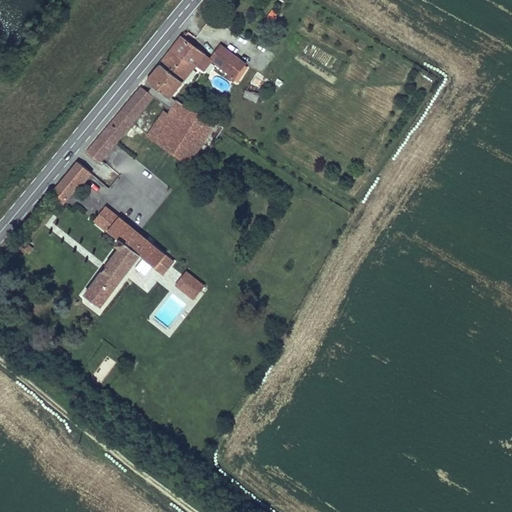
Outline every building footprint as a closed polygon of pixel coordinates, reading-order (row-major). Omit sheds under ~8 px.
[(274,22),(269,18),(265,24),(270,28),(274,22)] [(237,81),(247,66),(221,45),(210,59),(183,38),(160,65),(183,83),(186,80),(198,66),(205,70),(206,70),(212,62),(229,75),(237,81)] [(183,83),(160,65),(147,81),(155,87),(150,93),(171,109),(176,101),(173,100),(171,99),(183,83)] [(237,81),(229,75),(227,78),(235,84),(237,81)] [(248,91),(260,97),(263,90),(250,84),(248,91)] [(150,93),(142,88),(88,152),(102,163),(117,144),(149,103),(164,114),(149,137),(167,149),(192,110),(176,101),(171,109),(150,93)] [(257,104),(260,97),(248,91),(245,98),(257,104)] [(193,110),(192,110),(167,149),(198,170),(224,129),(212,121),(193,110)] [(91,172),(80,163),(71,173),(56,192),(53,196),(64,205),(86,179),(91,172)] [(175,262),(107,208),(95,222),(103,227),(103,229),(118,240),(117,243),(117,245),(121,248),(120,250),(104,271),(86,295),(101,307),(130,269),(142,255),(155,266),(166,274),(175,262)] [(200,281),(189,273),(180,285),(197,299),(202,293),(195,287),(200,281)] [(195,287),(202,293),(206,286),(200,281),(195,287)]
